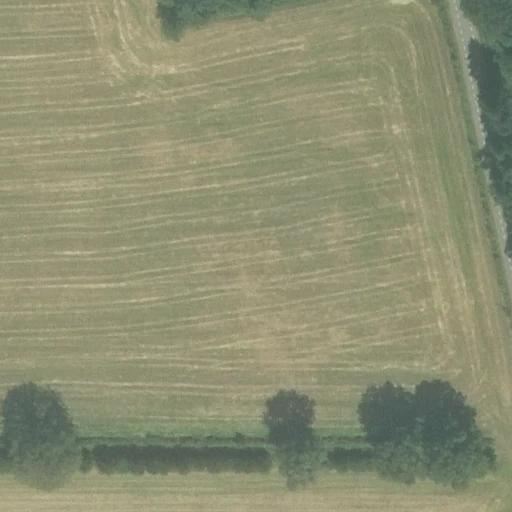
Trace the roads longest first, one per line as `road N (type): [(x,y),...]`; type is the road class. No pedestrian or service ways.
road 1 (track): [(0,449),(511,448)]
road 2 (tertiary): [(511,255),(459,0)]
